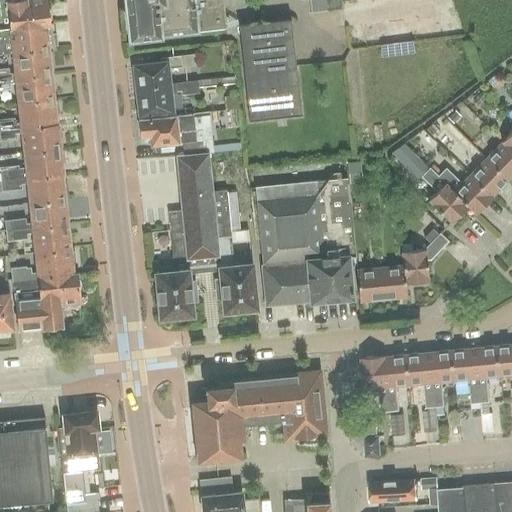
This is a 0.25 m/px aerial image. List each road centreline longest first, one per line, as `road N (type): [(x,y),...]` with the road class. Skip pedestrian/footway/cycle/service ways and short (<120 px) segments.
road 1 (residential): [(511,311),(493,323),(133,363)]
road 2 (tertiary): [(133,363),(94,0)]
road 3 (tertiary): [(155,511),(133,363)]
road 4 (residential): [(0,385),(133,363)]
